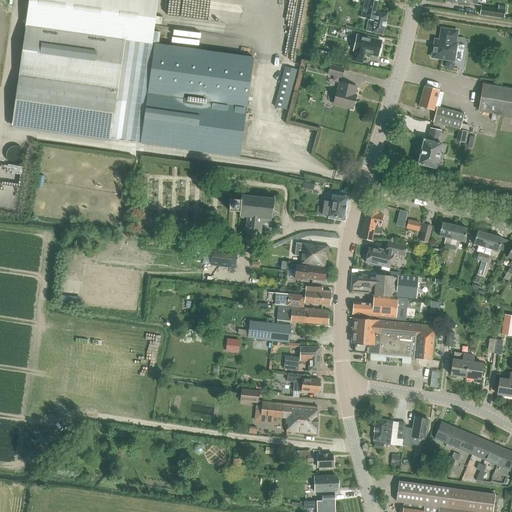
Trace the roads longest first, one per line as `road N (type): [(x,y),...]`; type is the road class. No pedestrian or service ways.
road 1 (track): [(95,415),(356,450)]
road 2 (tertiary): [(343,386),(345,261),(365,184)]
road 3 (tertiary): [(365,184),(416,0)]
road 4 (residential): [(511,428),(444,402),(343,386)]
road 5 (residential): [(365,184),(511,227)]
road 6 (tertiary): [(371,511),(343,386)]
